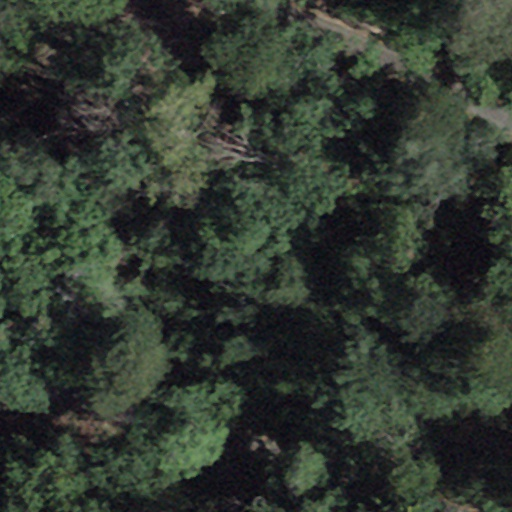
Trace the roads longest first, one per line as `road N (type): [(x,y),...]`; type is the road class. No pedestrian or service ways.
road 1 (unclassified): [(0,357),(180,429),(432,511)]
road 2 (track): [(174,0),(511,141)]
